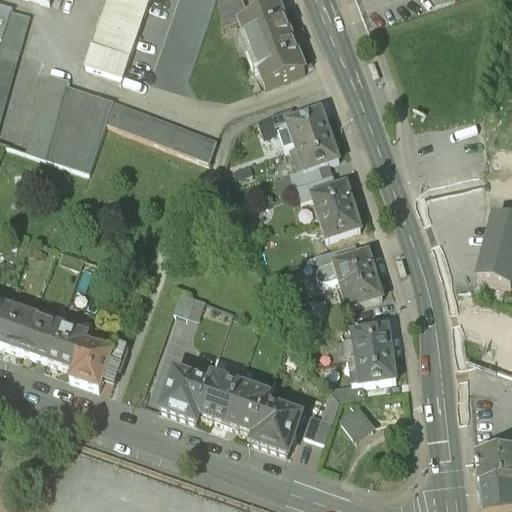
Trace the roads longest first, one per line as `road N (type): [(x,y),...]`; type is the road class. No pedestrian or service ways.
road 1 (secondary): [(326,0),(426,290),(455,511)]
road 2 (residential): [(0,387),(357,511)]
